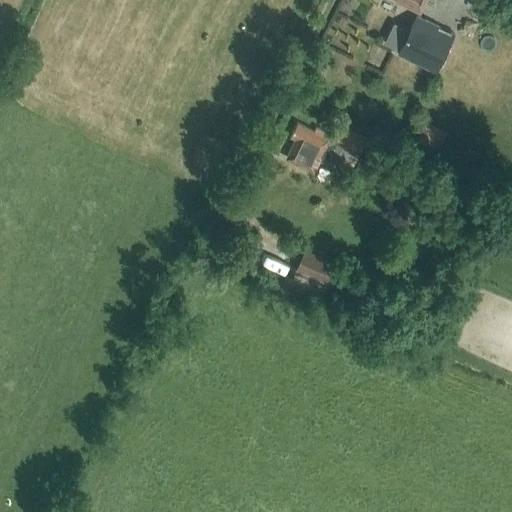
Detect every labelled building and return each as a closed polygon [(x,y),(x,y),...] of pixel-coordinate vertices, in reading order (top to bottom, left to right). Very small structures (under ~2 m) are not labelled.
[(396,0),(420,11),(425,0),(396,0)] [(436,71),(455,34),(417,15),(399,53),(436,71)] [(416,143),(441,154),(452,130),(427,119),(416,143)] [(314,171),(319,160),(336,168),(340,159),(353,165),(367,138),(345,127),(342,134),(335,131),(332,135),(317,127),(315,131),(298,123),(291,136),(297,139),(288,158),(314,171)] [(427,207),(436,187),(423,182),(414,202),(427,207)] [(327,285),(337,262),(305,248),(295,272),(327,285)]
